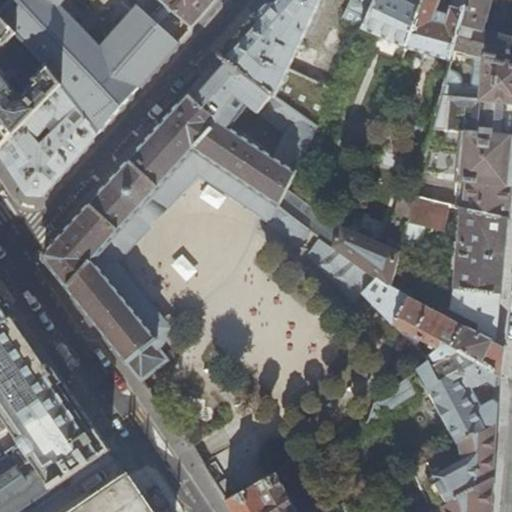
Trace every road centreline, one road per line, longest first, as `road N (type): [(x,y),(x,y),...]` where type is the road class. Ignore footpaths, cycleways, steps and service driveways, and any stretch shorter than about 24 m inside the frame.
road 1 (residential): [(240,0),(15,256)]
road 2 (residential): [(15,256),(192,511)]
